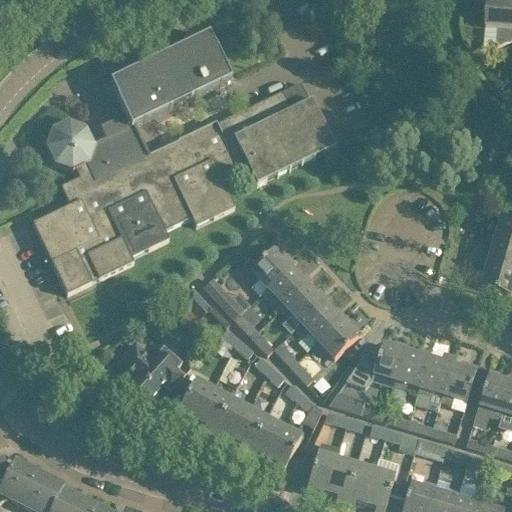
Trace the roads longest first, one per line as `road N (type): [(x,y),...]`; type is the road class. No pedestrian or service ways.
road 1 (tertiary): [(241,511),(94,464),(10,405)]
road 2 (tertiary): [(0,108),(48,55),(138,0)]
